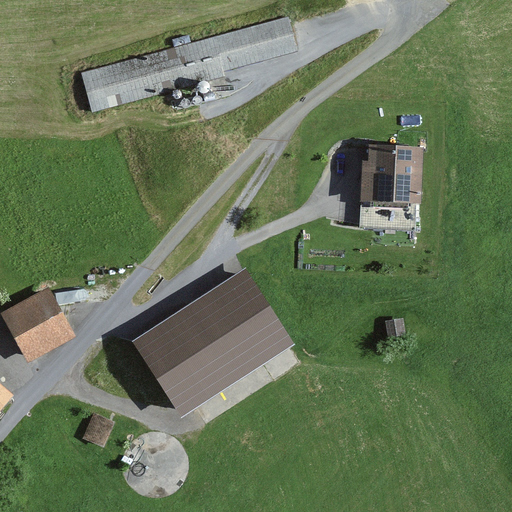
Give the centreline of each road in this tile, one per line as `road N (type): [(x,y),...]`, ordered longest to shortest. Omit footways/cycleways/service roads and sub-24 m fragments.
road 1 (track): [(0,441),(232,170),(398,35),(411,19),(410,0)]
road 2 (track): [(352,149),(338,199),(213,264),(155,306),(98,329)]
road 3 (track): [(272,377),(212,416),(185,422),(50,378)]
road 4 (track): [(208,112),(411,2)]
